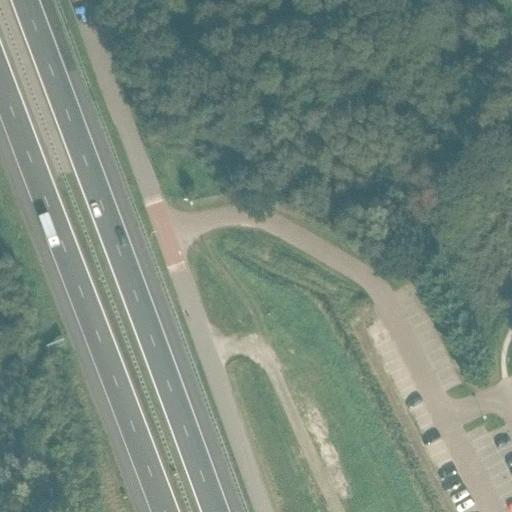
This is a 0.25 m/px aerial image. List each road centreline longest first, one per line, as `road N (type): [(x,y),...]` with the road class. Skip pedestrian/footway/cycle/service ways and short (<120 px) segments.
road 1 (motorway): [(213,511),(24,0)]
road 2 (unclassified): [(261,511),(80,0)]
road 3 (motorway): [(0,81),(162,511)]
